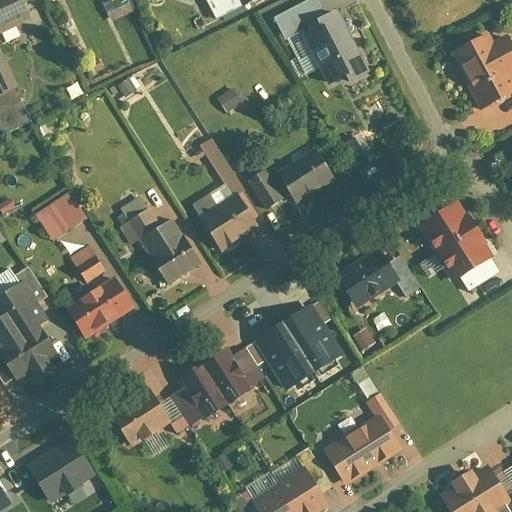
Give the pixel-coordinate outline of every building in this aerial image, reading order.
[(0,0),(0,22),(8,39),(42,22),(31,0),(0,0)] [(114,0),(101,5),(108,23),(134,14),(128,0),(114,0)] [(243,0),(248,10),(268,0),(243,0)] [(335,88),(375,69),(349,15),(310,33),(335,88)] [(0,100),(31,85),(8,39),(0,22),(0,100)] [(493,35),(453,55),(484,116),(511,101),(511,37),(498,44),(493,35)] [(345,142),(356,172),(373,165),(362,136),(345,142)] [(224,193),(238,186),(216,140),(202,147),(224,193)] [(283,173),(302,203),(343,178),(324,147),(283,173)] [(255,181),(271,208),(288,197),(272,170),(255,181)] [(205,215),(228,251),(269,225),(246,190),(205,215)] [(55,240),(92,217),(75,191),(38,214),(55,240)] [(422,224),(458,283),(500,257),(464,199),(422,224)] [(146,241),(169,227),(156,207),(123,228),(136,247),(146,241)] [(146,241),(171,281),(207,259),(181,219),(169,227),(146,241)] [(339,274),(361,309),(407,281),(395,262),(386,246),(339,274)] [(93,248),(70,259),(82,284),(105,273),(93,248)] [(406,255),(395,262),(407,281),(414,294),(425,287),(406,255)] [(72,308),(92,339),(141,308),(121,277),(72,308)] [(0,298),(0,337),(28,382),(70,355),(25,283),(0,298)] [(327,299),(318,305),(330,324),(338,318),(327,299)] [(318,305),(290,322),(321,373),(349,356),(330,324),(318,305)] [(291,391),(321,373),(290,322),(259,340),(272,360),(291,391)] [(367,352),(381,344),(371,327),(357,336),(367,352)] [(272,360),(259,340),(249,346),(262,367),(272,360)] [(262,367),(249,346),(237,354),(234,349),(210,364),(234,404),(259,389),(256,384),(268,377),(262,367)] [(234,404),(210,364),(182,381),(187,388),(175,395),(193,425),(205,418),(207,420),(234,404)] [(352,375),(365,398),(375,392),(362,369),(352,375)] [(139,445),(178,422),(163,398),(158,390),(120,413),(139,445)] [(183,431),(193,425),(175,395),(173,392),(163,398),(178,422),(183,431)] [(387,413),(397,429),(406,424),(387,393),(371,403),(380,417),(387,413)] [(328,448),(352,486),(410,451),(397,429),(387,413),(380,417),(328,448)] [(72,446),(32,473),(53,505),(93,479),(72,446)] [(310,466),(326,492),(338,485),(315,446),(303,454),(310,466)] [(444,493),(456,511),(500,511),(511,505),(511,493),(492,462),(444,493)] [(301,511),(326,511),(335,507),(326,492),(310,466),(283,483),(301,511)] [(0,476),(0,511),(6,511),(19,505),(2,476),(0,476)] [(263,511),(301,511),(283,483),(256,499),(263,511)]
